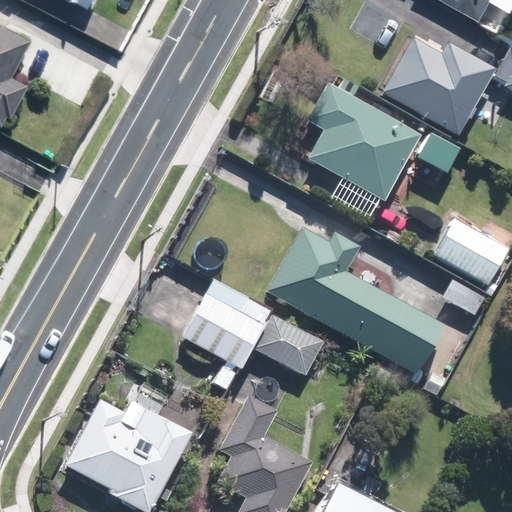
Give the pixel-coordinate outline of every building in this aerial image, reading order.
[(63,0),(80,9),(84,0),(63,0)] [(447,0),(481,19),(491,0),(447,0)] [(0,115),(2,117),(19,86),(4,78),(23,42),(0,30),(0,115)] [(405,41),(374,94),(449,137),(486,74),(442,48),(436,58),(405,41)] [(511,63),(498,89),(511,96),(511,63)] [(411,138),(320,87),(301,121),(318,130),(301,160),(375,202),(411,138)] [(449,222),(428,257),(479,287),(500,252),(449,222)] [(322,245),(294,229),(260,292),(418,376),(445,325),(341,270),(352,249),(327,236),(322,245)] [(480,299),(448,278),(434,300),(451,311),(445,320),(460,330),(480,299)] [(263,312),(206,282),(176,339),(234,369),(263,312)] [(314,343),(265,318),(248,350),(297,375),(314,343)] [(278,511),(303,463),(256,439),(270,412),(240,397),(212,451),(225,458),(211,484),(240,499),(232,511),(278,511)] [(95,402),(59,467),(141,511),(144,511),(186,435),(156,419),(152,426),(117,407),(114,413),(95,402)] [(390,511),(338,484),(323,511),(390,511)]
